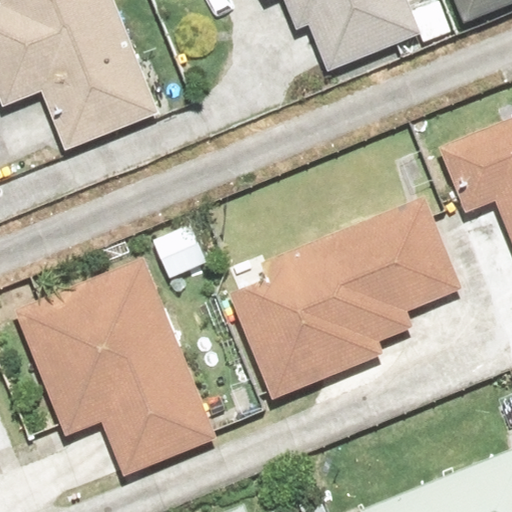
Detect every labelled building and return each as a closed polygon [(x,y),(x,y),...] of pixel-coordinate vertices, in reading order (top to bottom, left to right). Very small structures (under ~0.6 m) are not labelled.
[(171,113),(125,0),(5,0),(0,2),(0,72),(14,108),(52,94),(75,151),(171,113)] [(432,31),(419,0),(293,0),(305,28),(318,23),(337,69),(432,31)] [(511,0),(468,0),(476,17),(511,1),(511,0)] [(511,121),(453,146),(480,211),(506,200),(511,214),(511,121)] [(280,274),(241,291),(285,396),(396,350),(390,336),(423,323),(417,308),(473,285),(434,191),(273,258),(280,274)] [(202,224),(157,242),(173,285),(219,267),(202,224)] [(230,433),(154,250),(25,303),(79,433),(112,420),(134,473),(230,433)] [(373,511),(511,511),(511,452),(372,508),(373,511)] [(260,511),(256,501),(228,511),(260,511)]
